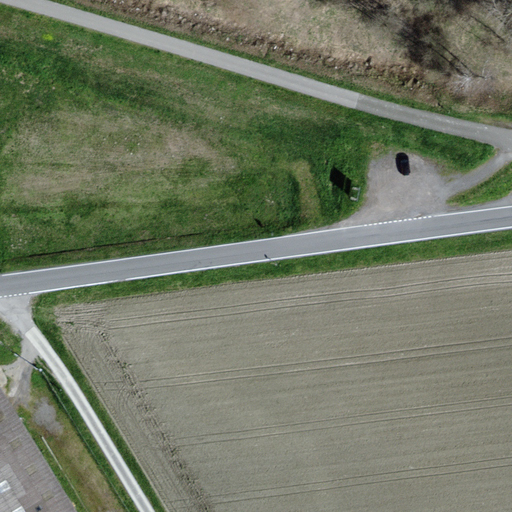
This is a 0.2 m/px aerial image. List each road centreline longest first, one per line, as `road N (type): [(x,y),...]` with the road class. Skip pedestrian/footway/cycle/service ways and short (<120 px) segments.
road 1 (tertiary): [(0,286),(511,218)]
road 2 (track): [(0,290),(146,511)]
